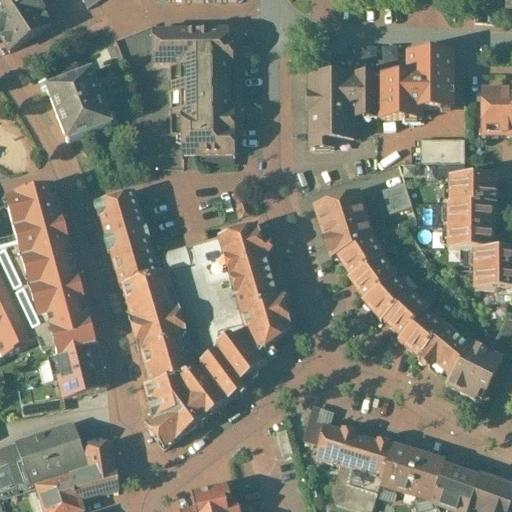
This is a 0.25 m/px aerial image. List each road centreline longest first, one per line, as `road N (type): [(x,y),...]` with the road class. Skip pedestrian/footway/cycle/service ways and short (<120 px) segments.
road 1 (residential): [(329,367),(291,206),(273,33)]
road 2 (residential): [(62,172),(152,494)]
road 3 (residential): [(273,33),(500,42)]
road 4 (residential): [(329,367),(152,494)]
road 5 (residential): [(491,440),(329,367)]
